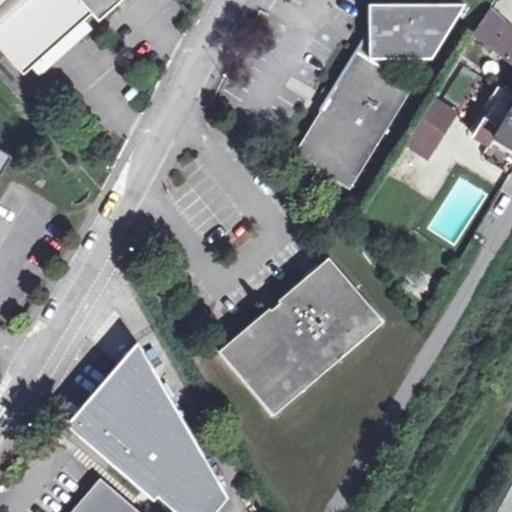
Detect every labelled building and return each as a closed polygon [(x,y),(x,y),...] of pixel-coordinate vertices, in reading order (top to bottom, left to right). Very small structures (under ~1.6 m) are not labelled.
[(37,74),(56,58),(50,51),(91,14),(98,21),(122,0),(0,0),(0,48),(24,75),(32,68),(37,74)] [(411,88),(377,68),(383,60),(429,59),(462,4),(366,6),(366,35),(354,55),(293,155),(350,190),(411,88)] [(511,28),(489,8),(472,35),(511,63),(511,97),(498,89),(470,135),(489,147),(493,139),(511,150),(511,28)] [(56,58),(98,21),(91,14),(50,51),(56,58)] [(454,115),(432,102),(405,147),(426,160),(454,115)] [(0,171),(10,155),(0,149),(0,171)] [(260,315),(258,313),(214,351),(270,415),(379,321),(323,256),(273,301),(275,302),(260,315)] [(141,346),(122,368),(134,379),(153,368),(141,346)] [(122,368),(73,424),(174,511),(217,511),(229,499),(153,368),(134,379),(122,368)] [(139,511),(101,478),(72,511),(139,511)]
